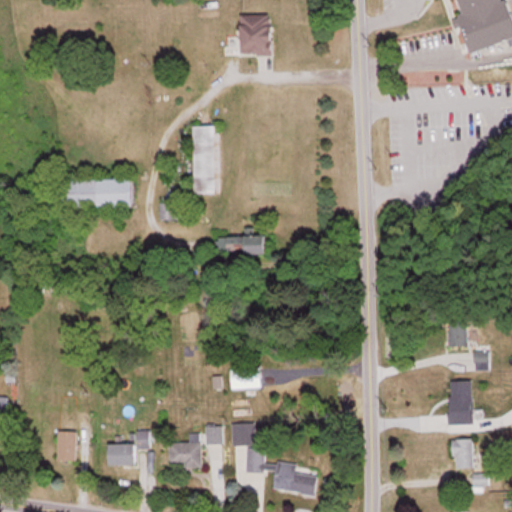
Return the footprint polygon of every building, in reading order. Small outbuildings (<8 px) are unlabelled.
[(511,0),(469,0),(475,15),(463,19),(476,58),(511,45),(511,0)] [(242,18),(242,59),(277,59),(277,18),(242,18)] [(220,196),(220,129),(192,129),(192,196),(220,196)] [(141,209),(140,182),(68,183),(68,210),(141,209)] [(179,206),(162,206),(162,222),(179,222),(179,206)] [(271,256),(271,239),(220,239),(220,256),(271,256)] [(475,349),(475,325),(457,325),(457,349),(475,349)] [(480,374),(493,374),(493,348),(480,348),(480,374)] [(234,372),(234,391),(267,391),(266,372),(234,372)] [(456,427),(477,427),(477,384),(456,384),(456,427)] [(0,425),(12,426),(13,399),(0,398),(0,425)] [(228,429),(210,429),(210,447),(228,447),(228,429)] [(81,434),(61,434),(61,464),(81,464),(81,434)] [(141,446),(115,447),(116,468),(143,468),(143,451),(155,451),(155,434),(141,434),(141,446)] [(207,469),(207,437),(193,437),(193,446),(179,446),(179,469),(207,469)] [(478,455),(478,442),(457,442),(457,470),(486,470),(486,455),(478,455)] [(252,475),(269,475),(269,452),(252,452),(252,475)] [(303,467),(282,465),(279,494),(321,498),(323,479),(302,477),(303,467)] [(494,477),(478,477),(478,487),(494,487),(494,477)]
